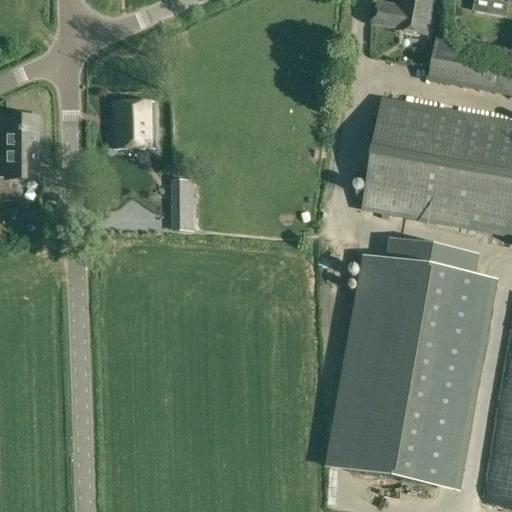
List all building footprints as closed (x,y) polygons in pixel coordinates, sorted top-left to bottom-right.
[(425,37),(430,0),(398,0),(397,11),(375,7),(372,28),(425,37)] [(511,54),(437,41),(429,83),(511,98),(511,54)] [(368,68),(388,69),(388,59),(368,59),(368,68)] [(511,125),(383,102),(363,210),(511,236),(511,125)] [(114,150),(155,149),(154,104),(114,105),(114,150)] [(8,120),(7,182),(21,182),(38,182),(39,120),(8,120)] [(135,198),(143,198),(154,198),(153,172),(134,172),(134,183),(135,198)] [(354,181),(367,183),(368,175),(356,173),(354,181)] [(21,182),(7,182),(0,181),(0,199),(21,200),(21,182)] [(192,216),(192,199),(172,199),(172,216),(192,216)] [(366,259),(329,469),(457,492),(494,282),(475,279),(479,257),(389,241),(386,263),(366,259)] [(511,283),(511,262),(499,261),(497,282),(511,283)] [(511,288),(495,289),(496,302),(511,300),(511,288)]
